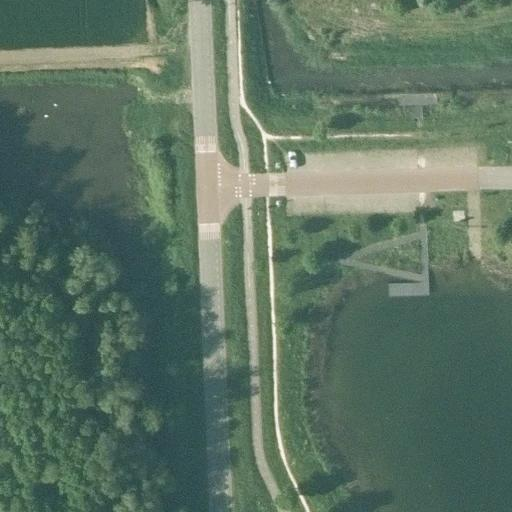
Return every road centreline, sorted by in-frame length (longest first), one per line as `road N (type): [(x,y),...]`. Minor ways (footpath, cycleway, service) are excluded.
road 1 (unclassified): [(221,511),(207,187)]
road 2 (unclassified): [(207,187),(511,178)]
road 3 (unclassified): [(207,187),(198,0)]
road 4 (track): [(511,10),(374,16)]
